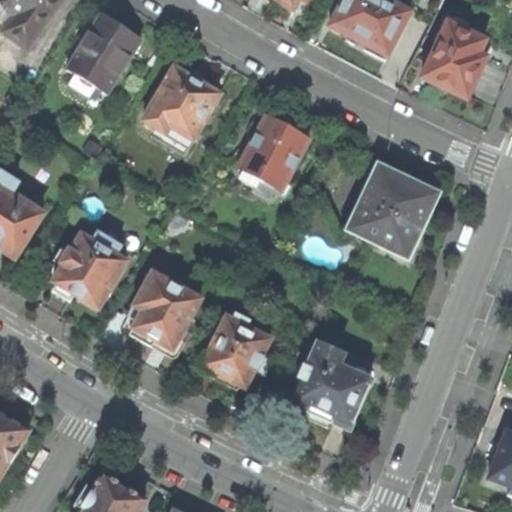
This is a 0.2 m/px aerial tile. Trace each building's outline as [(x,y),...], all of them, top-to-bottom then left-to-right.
[(0,0),(0,30),(4,33),(4,36),(30,54),(66,0),(0,0)] [(274,0),(276,1),(295,12),(302,0),(308,3),(309,0),(274,0)] [(388,62),(410,15),(379,0),(347,0),(333,28),(353,38),(351,43),(360,48),(388,62)] [(113,19),(103,13),(68,71),(75,76),(69,87),(92,101),(98,90),(108,96),(140,42),(121,30),(124,26),(113,19)] [(424,82),(469,101),(478,82),(488,60),(481,56),(487,43),(450,26),(424,82)] [(190,82),(174,74),(144,125),(155,133),(151,140),(184,159),(190,152),(220,99),(209,94),(209,91),(199,85),(193,82),(190,82)] [(284,127),(267,118),(257,136),(256,135),(249,147),(251,148),(239,170),(243,173),(240,180),(256,188),(253,193),(273,203),(279,193),(280,193),(308,140),(284,127)] [(403,182),(379,170),(350,230),(407,257),(424,221),(421,220),(431,198),(420,192),(421,190),(403,182)] [(0,252),(13,261),(40,216),(8,196),(14,185),(0,175),(0,252)] [(96,311),(125,264),(114,257),(120,246),(97,232),(90,242),(80,235),(70,254),(60,247),(51,260),(62,267),(50,284),(54,286),(52,288),(51,291),(52,293),(60,298),(68,302),(72,296),(96,311)] [(168,361),(199,303),(150,276),(131,310),(140,315),(127,338),(143,347),(168,361)] [(263,378),(270,365),(262,360),(269,343),(245,331),(249,324),(236,317),(231,323),(225,320),(199,368),(220,380),(244,392),(254,373),(263,378)] [(331,425),(348,433),(370,383),(338,368),(343,357),(318,346),(314,353),(310,357),(305,368),(303,367),(296,380),(299,382),(289,406),(306,414),(307,417),(318,422),(329,427),(331,425)] [(18,451),(29,435),(3,420),(0,418),(0,480),(9,467),(12,467),(20,453),(18,451)] [(511,499),(511,436),(506,433),(499,450),(487,481),(510,489),(507,498),(511,499)] [(137,511),(144,502),(123,489),(101,476),(89,495),(85,492),(74,508),(79,511),(77,511),(137,511)]
